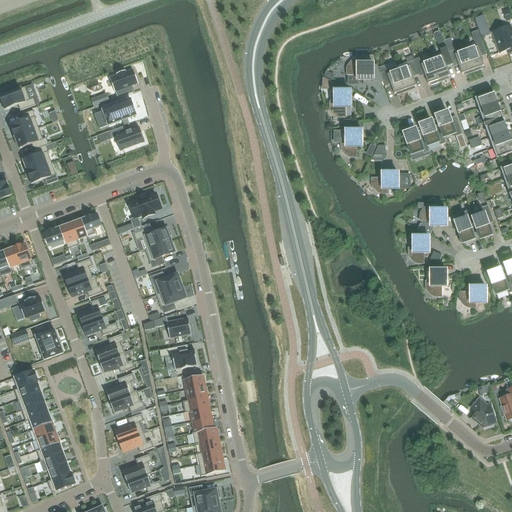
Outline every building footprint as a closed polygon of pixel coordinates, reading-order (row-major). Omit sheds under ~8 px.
[(508,9),(502,12),(506,21),(511,19),(508,9)] [(511,30),(511,27),(492,33),(500,53),(497,54),(497,55),(511,50),(511,51),(511,30)] [(466,52),(474,73),(483,70),(482,67),(484,67),(480,56),(486,53),(482,41),(481,38),(474,41),(475,44),(465,48),(466,52)] [(431,57),(440,83),(449,80),(448,77),(450,77),(446,66),(451,64),(452,66),(446,48),(445,46),(439,48),(441,54),(431,57)] [(474,73),(466,52),(456,56),(452,46),(446,48),(452,66),(458,64),(462,75),(464,74),(465,76),(474,73)] [(347,72),(347,86),(357,86),(357,81),(373,81),(374,65),(373,65),(373,57),(372,56),(370,56),(363,56),(363,57),(363,60),(358,61),(358,60),(357,61),(356,61),(354,61),(353,62),(352,63),(351,63),(350,64),(349,65),(349,66),(348,67),(348,69),(348,70),(347,71),(347,72)] [(431,86),(440,83),(431,57),(420,61),(419,59),(413,61),(414,61),(419,76),(424,74),(428,85),(430,84),(431,86)] [(418,76),(419,76),(414,61),(408,64),(409,68),(399,72),(406,93),(415,90),(414,87),(417,87),(413,76),(417,74),(418,76)] [(386,69),(380,72),(384,86),(390,84),(394,95),(397,94),(397,96),(406,93),(399,72),(397,68),(387,72),(386,69)] [(132,71),(107,79),(108,81),(113,94),(115,93),(117,100),(131,94),(129,88),(137,85),(132,71)] [(326,72),(324,77),(332,80),(334,75),(326,72)] [(25,88),(0,97),(5,111),(18,106),(20,112),(32,107),(36,106),(33,99),(30,101),(25,88)] [(351,92),(330,92),(330,102),(330,107),(331,108),(331,110),(331,111),(332,112),(332,113),(333,114),(334,115),(335,116),(336,117),(338,117),(339,118),(340,118),(341,118),(346,118),(346,108),(351,108),(351,92)] [(476,100),(474,102),(478,108),(479,109),(497,103),(494,92),(475,99),(476,100)] [(100,112),(106,127),(138,115),(133,100),(100,112)] [(481,116),(477,119),(479,125),(484,123),(502,117),(501,113),(497,103),(479,109),(479,110),(477,112),(481,116)] [(23,121),(11,126),(15,138),(39,129),(35,118),(33,111),(21,116),(23,121)] [(436,117),(446,144),(444,138),(455,134),(456,137),(462,135),(456,117),(455,117),(456,119),(451,121),(448,113),(436,117)] [(440,146),(446,144),(436,117),(440,128),(435,129),(432,122),(420,126),(430,152),(428,147),(439,143),(440,146)] [(502,117),(484,123),(486,128),(486,129),(484,131),(489,137),(489,139),(508,132),(504,122),(502,117)] [(424,155),(430,152),(420,126),(424,136),(419,138),(416,130),(404,135),(412,156),(423,152),(424,155)] [(111,133),(98,138),(100,144),(116,138),(121,151),(120,151),(120,152),(145,143),(145,142),(144,142),(139,130),(140,129),(126,134),(124,128),(111,132),(111,133)] [(39,129),(15,138),(19,149),(32,145),(34,151),(46,146),(49,146),(46,139),(43,140),(39,129)] [(342,144),(342,147),(343,151),(345,155),(349,157),(353,158),(357,158),(357,148),(362,148),(362,132),(334,132),(334,144),(342,144)] [(490,140),(488,141),(493,147),(493,149),(511,142),(508,132),(489,139),(490,140)] [(493,150),(492,151),(496,158),(497,159),(511,153),(511,142),(493,149),(493,150)] [(371,145),(367,154),(372,157),(376,147),(371,145)] [(36,156),(23,161),(28,173),(52,164),(48,153),(46,146),(34,151),(36,156)] [(378,146),(372,160),(383,160),(383,152),(385,152),(385,146),(378,146)] [(52,164),(28,173),(32,185),(45,180),(47,186),(59,181),(56,175),(52,164)] [(504,179),(511,176),(511,164),(500,169),(501,170),(499,172),(504,178),(504,179)] [(76,168),(69,171),(72,177),(78,175),(79,175),(76,168)] [(382,179),(372,179),(372,183),(373,185),(373,187),(374,189),(376,191),(377,192),(379,193),(381,194),(383,194),(388,194),(388,189),(392,189),(392,190),(399,190),(411,190),(410,175),(398,175),(398,174),(382,174),(382,179)] [(511,176),(504,179),(504,180),(503,182),(507,188),(511,199),(510,201),(511,204),(511,176)] [(0,200),(12,196),(7,183),(0,184),(0,200)] [(138,201),(129,204),(135,218),(130,220),(134,230),(141,227),(138,218),(142,216),(143,219),(155,215),(154,212),(161,210),(156,195),(147,198),(146,196),(137,199),(138,201)] [(470,210),(481,240),(492,236),(488,223),(493,221),(493,223),(494,223),(488,206),(482,208),(484,215),(473,219),(470,210)] [(420,225),(418,229),(430,236),(434,228),(431,227),(447,227),(447,211),(440,211),(436,211),(436,207),(432,207),(430,207),(427,208),(426,209),(424,210),(423,212),(421,214),(421,216),(421,218),(421,222),(422,222),(422,225),(420,225)] [(480,240),(481,240),(470,210),(464,213),(466,219),(455,223),(463,244),(475,240),(470,227),(475,225),(480,240)] [(97,215),(81,221),(87,238),(95,235),(94,229),(101,226),(97,215)] [(81,221),(71,225),(78,246),(79,246),(77,241),(87,238),(81,221)] [(71,225),(61,228),(68,250),(78,246),(71,225)] [(61,228),(44,234),(48,246),(64,240),(68,250),(61,228)] [(134,234),(140,252),(170,241),(169,237),(171,237),(169,229),(153,235),(151,228),(134,234)] [(429,254),(429,238),(413,238),(413,245),(414,245),(414,248),(409,248),(409,253),(409,255),(410,257),(411,258),(412,260),(413,261),(415,262),(416,263),(418,264),(420,264),(425,264),(425,254),(429,254)] [(170,241),(140,252),(140,253),(146,251),(152,268),(164,264),(162,258),(175,253),(170,241)] [(25,244),(14,249),(22,270),(33,266),(25,244)] [(14,249),(4,252),(12,274),(12,273),(10,269),(20,266),(21,270),(22,270),(14,249)] [(4,252),(0,253),(0,273),(1,277),(12,274),(4,252)] [(79,270),(64,276),(68,287),(95,277),(92,278),(89,268),(93,267),(91,260),(77,265),(79,270)] [(508,294),(511,293),(511,285),(505,266),(508,276),(503,278),(501,270),(489,274),(496,296),(507,292),(508,294)] [(447,287),(447,271),(431,271),(431,278),(431,281),(427,281),(427,286),(427,287),(427,288),(427,289),(427,291),(428,291),(429,292),(429,293),(430,294),(431,295),(432,296),(434,297),(435,297),(436,297),(437,297),(442,297),(442,287),(447,287)] [(163,274),(151,278),(157,296),(182,287),(178,275),(165,280),(163,274)] [(95,277),(68,287),(72,298),(87,293),(89,298),(103,293),(101,287),(98,287),(95,277)] [(182,287),(157,296),(164,314),(176,310),(173,303),(186,299),(182,287)] [(486,304),(486,288),(470,288),(470,293),(460,293),(460,297),(460,299),(461,301),(462,303),(463,304),(464,305),(466,307),(468,307),(469,308),(471,308),(476,308),(476,303),(479,303),(479,304),(486,304)] [(15,296),(0,301),(0,310),(18,304),(15,296)] [(26,304),(20,306),(25,320),(29,318),(31,322),(41,319),(40,314),(46,312),(41,298),(36,300),(35,298),(25,302),(26,304)] [(93,309),(78,314),(82,325),(102,318),(98,308),(107,305),(105,298),(91,303),(93,309)] [(158,314),(149,317),(151,323),(154,322),(160,320),(158,314)] [(160,320),(154,322),(155,328),(167,326),(170,339),(191,335),(188,319),(167,323),(166,317),(160,320)] [(102,318),(82,325),(86,337),(101,331),(103,337),(119,331),(117,324),(106,328),(102,318)] [(126,319),(121,321),(124,332),(130,330),(126,319)] [(54,330),(36,337),(45,361),(63,354),(54,330)] [(26,331),(11,336),(15,346),(30,340),(26,331)] [(110,346),(95,351),(100,362),(124,353),(121,343),(125,342),(123,335),(108,340),(110,346)] [(187,346),(160,352),(161,358),(172,356),(175,371),(180,370),(193,368),(193,367),(198,366),(194,350),(188,351),(187,346)] [(124,353),(100,362),(104,374),(119,368),(121,374),(135,369),(132,362),(128,363),(124,353)] [(19,389),(14,391),(15,391),(38,383),(34,372),(15,379),(19,389)] [(121,385),(106,391),(110,402),(137,392),(135,393),(131,383),(135,381),(133,375),(119,380),(121,385)] [(203,377),(184,380),(186,391),(205,388),(203,377)] [(38,383),(15,391),(18,402),(41,393),(38,383),(39,383),(38,383)] [(487,386),(478,389),(480,396),(489,393),(487,386)] [(188,402),(183,402),(183,403),(207,398),(205,388),(186,391),(188,402)] [(510,422),(511,421),(511,388),(507,391),(508,396),(499,399),(507,422),(508,421),(510,422)] [(137,392),(110,402),(114,413),(129,408),(131,413),(145,408),(143,401),(141,402),(137,392)] [(41,393),(18,402),(22,412),(45,403),(41,393)] [(207,398),(183,403),(185,414),(209,409),(207,398)] [(488,406),(479,399),(471,409),(476,414),(472,419),(485,430),(494,428),(494,425),(496,425),(490,405),(488,406)] [(45,403),(22,412),(26,422),(49,413),(45,403)] [(209,409),(185,414),(190,413),(192,423),(211,419),(209,409)] [(49,413),(26,422),(30,421),(34,430),(53,423),(52,423),(49,413)] [(130,426),(115,431),(119,442),(144,433),(140,423),(144,422),(142,415),(128,420),(130,426)] [(211,419),(192,423),(194,433),(192,434),(216,429),(213,429),(211,419)] [(53,423),(34,430),(38,440),(57,433),(53,423)] [(216,429),(192,434),(194,445),(218,440),(216,429)] [(41,450),(37,452),(61,444),(57,433),(38,440),(41,450)] [(144,433),(119,442),(123,454),(138,448),(140,454),(154,448),(152,442),(147,443),(144,433)] [(218,440),(194,445),(199,444),(201,454),(197,455),(221,450),(218,440)] [(61,444),(37,452),(41,462),(63,454),(60,444),(61,444)] [(164,448),(157,450),(160,458),(165,457),(164,448)] [(221,450),(197,455),(199,466),(223,461),(221,450)] [(63,454),(41,462),(41,463),(45,461),(49,471),(67,464),(63,454)] [(138,466),(123,472),(127,483),(152,474),(148,464),(153,462),(150,455),(136,461),(138,466)] [(11,456),(5,458),(9,470),(15,468),(11,456)] [(223,461),(199,466),(201,477),(225,472),(223,461)] [(52,481),(48,482),(48,483),(72,474),(72,473),(71,474),(67,464),(49,471),(52,481)] [(72,474),(48,483),(52,494),(76,485),(72,474)] [(152,474),(127,483),(131,494),(146,488),(148,494),(162,489),(160,482),(151,485),(147,476),(152,474)] [(202,487),(189,489),(193,508),(219,503),(218,498),(220,498),(219,490),(203,493),(202,487)] [(173,489),(167,492),(169,499),(175,497),(174,496),(173,489)] [(149,505),(134,510),(134,511),(163,511),(165,511),(161,502),(163,501),(161,494),(147,499),(149,505)] [(220,511),(219,503),(193,508),(193,511),(220,511)]
